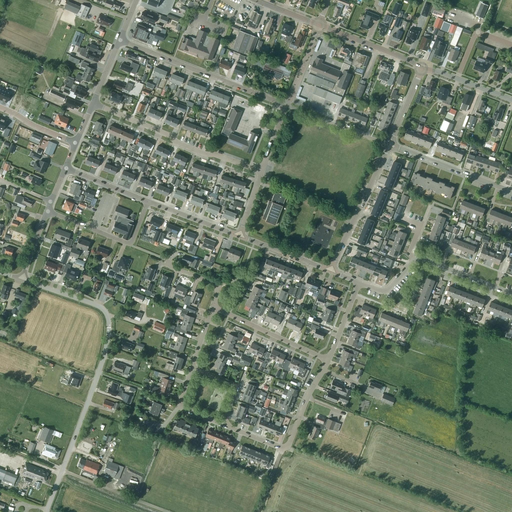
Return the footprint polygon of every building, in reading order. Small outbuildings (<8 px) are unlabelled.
[(104,6),(105,6),(111,9),(112,7),(119,9),(121,4),(117,3),(117,2),(114,1),(113,1),(109,0),(107,0),(107,2),(103,1),(102,5),(104,6)] [(336,6),(334,11),(335,11),(333,16),(337,18),(338,16),(339,16),(344,4),(349,6),(351,2),(344,0),(338,0),(338,2),(339,2),(337,6),(336,6)] [(426,1),(421,15),(428,17),(433,4),(426,1)] [(401,4),(398,2),(396,2),(392,12),(393,13),(397,15),(398,15),(402,4),(401,4)] [(489,5),(482,2),(476,16),(483,19),(489,5)] [(81,4),(76,15),(85,19),(90,7),(81,4)] [(433,14),(442,18),(445,10),(436,6),(433,14)] [(255,29),(261,15),(257,13),(257,12),(253,10),(247,26),(255,29)] [(360,26),(368,29),(372,19),(376,20),(379,15),(366,10),(360,26)] [(140,17),(142,18),(154,23),(157,17),(150,15),(142,12),(140,17)] [(106,18),(107,17),(100,14),(96,22),(103,25),(104,24),(109,26),(112,20),(106,18)] [(168,14),(167,17),(181,22),(182,20),(168,14)] [(381,23),(379,27),(381,28),(380,31),(381,32),(380,34),(384,36),(385,34),(387,34),(390,26),(389,26),(393,18),(386,15),(383,21),(385,22),(384,24),(381,23)] [(274,31),(275,27),(273,26),(274,23),(273,23),(275,19),(271,17),(266,31),(263,30),(260,36),(264,35),(269,37),(270,33),(271,33),(272,30),(274,31)] [(402,19),(397,17),(394,25),(399,28),(402,19)] [(438,17),(434,27),(440,29),(442,25),(444,20),(438,17)] [(444,21),(441,29),(448,32),(451,24),(444,21)] [(292,36),(289,35),(292,26),(284,23),(283,28),(284,28),(282,33),(287,35),(284,40),(290,43),(292,36)] [(154,37),(155,35),(145,31),(146,27),(137,24),(136,28),(133,37),(151,45),(152,45),(155,46),(158,38),(154,37)] [(451,52),(448,59),(454,61),(457,55),(458,55),(459,51),(455,50),(456,48),(455,48),(463,28),(457,26),(450,44),(448,51),(451,52)] [(419,31),(411,28),(407,37),(408,37),(406,42),(411,44),(413,39),(416,40),(419,31)] [(203,59),(204,57),(211,60),(219,40),(211,37),(211,38),(206,36),(207,33),(199,30),(196,39),(190,36),(189,39),(184,37),(180,48),(184,49),(183,51),(203,59)] [(298,46),(301,47),(305,36),(306,32),(302,30),(301,34),(298,33),(296,40),(292,39),(289,47),(296,50),(298,46)] [(397,35),(394,33),(392,38),(399,41),(403,31),(399,30),(397,35)] [(72,44),(79,46),(84,34),(77,31),(72,44)] [(240,31),(233,49),(244,53),(245,49),(252,52),(258,38),(251,35),(240,31)] [(158,38),(162,40),(164,36),(156,32),(155,35),(154,37),(158,38)] [(423,36),(419,47),(427,50),(431,40),(429,39),(430,35),(425,33),(423,36)] [(434,43),(432,49),(435,50),(434,53),(438,55),(438,56),(442,57),(443,54),(443,55),(443,54),(443,52),(444,50),(447,44),(441,42),(443,39),(437,36),(434,43)] [(258,45),(256,51),(267,55),(269,49),(261,47),(258,45)] [(97,62),(100,55),(102,51),(97,49),(97,50),(87,46),(86,49),(82,47),(79,54),(80,54),(79,54),(81,55),(86,57),(97,62)] [(353,50),(344,46),(343,46),(340,55),(344,56),(345,57),(344,58),(345,58),(344,62),(347,63),(351,65),(352,60),(349,59),(350,57),(353,50)] [(487,56),(485,61),(484,63),(476,61),(473,69),(484,73),(487,64),(488,62),(493,63),(494,59),(496,53),(493,52),(494,49),(486,46),(485,50),(489,52),(487,56)] [(137,60),(140,61),(140,62),(139,64),(146,66),(148,60),(145,58),(142,57),(141,58),(139,57),(139,56),(127,51),(125,55),(129,57),(128,57),(134,59),(137,60)] [(356,66),(353,71),(362,74),(369,57),(357,52),(352,64),(356,66)] [(261,66),(260,70),(262,71),(265,75),(270,74),(272,75),(276,79),(281,78),(283,72),(289,75),(291,70),(266,60),(267,59),(256,55),(253,63),(261,66)] [(70,56),(69,60),(78,64),(80,60),(70,56)] [(340,70),(322,63),(323,59),(317,57),(315,61),(315,60),(306,82),(317,86),(313,94),(340,104),(346,89),(352,74),(347,72),(350,65),(343,62),(340,70)] [(231,63),(221,59),(218,66),(228,70),(231,63)] [(86,68),(84,72),(92,75),(94,69),(87,66),(89,64),(83,61),(81,66),(86,68)] [(382,70),(382,71),(381,71),(378,78),(386,81),(387,79),(388,79),(387,78),(389,74),(387,73),(391,65),(381,61),(378,68),(382,70)] [(122,63),(121,65),(120,65),(119,67),(120,68),(120,69),(126,71),(126,72),(128,73),(129,72),(135,74),(139,65),(132,62),(133,63),(131,67),(122,63)] [(239,66),(236,65),(233,72),(243,76),(246,69),(243,68),(244,66),(240,64),(239,66)] [(495,74),(493,78),(498,80),(502,72),(501,72),(503,66),(499,65),(497,69),(499,69),(498,71),(496,70),(494,74),(495,74)] [(156,82),(161,69),(155,67),(152,74),(156,75),(153,81),(156,82)] [(164,78),(166,71),(161,69),(156,82),(158,83),(161,77),(164,78)] [(406,82),(405,82),(408,74),(401,71),(397,82),(405,85),(406,82)] [(81,81),(82,79),(89,81),(91,75),(92,76),(92,75),(84,72),(82,76),(77,74),(75,79),(81,81)] [(173,89),(178,76),(172,74),(169,81),(173,82),(170,88),(173,89)] [(183,78),(178,76),(173,89),(175,90),(177,84),(180,85),(183,78)] [(84,95),(84,93),(86,89),(78,86),(77,87),(75,86),(74,88),(71,87),(74,81),(67,77),(64,84),(66,84),(64,88),(74,93),(74,94),(82,98),(83,97),(84,96),(84,95)] [(148,80),(145,87),(153,90),(154,86),(155,83),(148,80)] [(188,80),(185,88),(190,89),(188,94),(190,95),(192,90),(195,83),(188,80)] [(359,83),(355,95),(360,97),(365,86),(364,85),(365,81),(362,80),(361,84),(359,83)] [(434,91),(435,88),(434,87),(436,82),(431,80),(428,88),(427,88),(425,88),(422,95),(429,97),(431,94),(430,93),(431,90),(434,91)] [(122,89),(123,88),(130,91),(133,84),(127,82),(126,86),(124,85),(119,83),(115,82),(113,85),(117,87),(122,89)] [(196,97),(198,93),(201,85),(195,83),(192,90),(196,92),(194,96),(196,97)] [(201,85),(198,93),(202,94),(200,98),(202,99),(204,95),(203,95),(206,87),(201,85)] [(447,96),(448,92),(447,91),(448,89),(441,86),(437,97),(443,99),(442,102),(449,105),(452,98),(447,96)] [(5,89),(0,100),(7,102),(11,92),(5,89)] [(65,97),(66,96),(51,89),(49,94),(66,102),(64,105),(73,109),(74,107),(78,108),(80,104),(76,102),(67,98),(65,97)] [(396,94),(397,91),(394,89),(391,97),(397,99),(399,96),(396,94)] [(208,97),(213,99),(211,103),(213,104),(215,99),(218,92),(211,90),(208,97)] [(127,102),(129,96),(123,94),(122,96),(112,92),(111,92),(110,92),(109,95),(109,96),(110,96),(109,99),(119,104),(119,103),(122,104),(123,102),(126,103),(127,102)] [(219,106),(221,102),(224,94),(218,92),(215,99),(219,101),(218,105),(219,106)] [(467,111),(473,96),(465,93),(460,108),(467,111)] [(227,104),(229,97),(224,94),(221,102),(219,106),(225,108),(227,104)] [(481,116),(483,112),(482,112),(484,106),(483,106),(485,101),(481,99),(476,113),(481,116)] [(141,104),(139,103),(136,110),(141,112),(143,109),(144,109),(145,105),(146,102),(143,100),(141,104)] [(389,101),(386,108),(394,111),(397,104),(389,101)] [(150,108),(147,115),(153,117),(155,111),(152,109),(154,104),(151,103),(149,108),(150,108)] [(155,111),(153,117),(158,119),(161,113),(162,113),(164,108),(161,107),(158,106),(156,111),(155,111)] [(230,133),(231,131),(233,131),(242,111),(234,107),(234,108),(231,107),(221,133),(229,137),(227,142),(243,149),(250,152),(258,134),(250,131),(247,140),(230,133)] [(495,111),(493,118),(499,121),(500,117),(501,116),(502,116),(503,113),(502,112),(504,109),(500,107),(498,112),(495,111)] [(338,115),(344,117),(346,110),(341,108),(338,115)] [(386,108),(384,115),(391,118),(394,111),(386,108)] [(220,109),(218,114),(224,117),(226,112),(220,109)] [(164,122),(170,124),(172,118),(169,116),(171,111),(168,110),(166,115),(167,116),(164,122)] [(353,112),(346,110),(344,117),(350,120),(353,112)] [(350,120),(357,123),(360,115),(353,112),(350,120)] [(179,121),(181,115),(178,114),(176,119),(172,118),(170,124),(175,127),(178,120),(179,121)] [(49,125),(51,120),(47,118),(40,115),(38,120),(45,123),(49,125)] [(58,115),(55,123),(65,127),(68,119),(58,115)] [(365,125),(367,118),(360,115),(357,123),(365,125)] [(388,125),(391,118),(384,115),(381,122),(388,125)] [(473,129),(477,118),(471,115),(467,127),(473,129)] [(188,122),(184,121),(182,127),(188,129),(192,118),(189,118),(188,122)] [(194,119),(192,118),(188,129),(194,132),(196,125),(193,124),(194,119)] [(444,120),(440,129),(450,133),(454,124),(444,120)] [(97,134),(96,137),(98,138),(100,135),(103,128),(104,128),(106,125),(102,124),(103,123),(97,121),(93,129),(96,130),(95,133),(97,134)] [(199,127),(196,125),(194,132),(200,134),(204,123),(201,122),(199,127)] [(388,125),(381,122),(379,128),(386,131),(388,125)] [(116,128),(110,125),(107,132),(110,133),(109,136),(108,140),(110,141),(113,134),(116,128)] [(122,130),(116,128),(113,134),(110,141),(113,142),(114,138),(113,138),(115,135),(119,137),(122,130)] [(125,140),(128,133),(122,130),(119,137),(123,139),(122,142),(121,142),(119,145),(122,146),(125,140)] [(410,140),(414,132),(414,131),(411,130),(411,131),(408,130),(404,138),(410,140)] [(29,140),(38,144),(42,135),(33,131),(29,140)] [(410,140),(417,143),(420,135),(420,134),(418,133),(417,134),(414,132),(410,140)] [(133,135),(128,133),(125,140),(122,146),(124,147),(126,143),(125,143),(126,140),(130,142),(133,135)] [(423,145),(426,137),(427,136),(424,135),(423,136),(420,135),(417,143),(423,145)] [(430,138),(426,137),(423,145),(430,148),(433,138),(430,137),(430,138)] [(143,147),(146,141),(140,138),(137,144),(136,144),(134,149),(137,151),(139,146),(143,147)] [(45,152),(52,155),(56,144),(50,141),(45,152)] [(151,143),(146,141),(143,147),(146,148),(143,153),(147,155),(149,150),(148,149),(151,143)] [(442,143),(438,142),(435,150),(442,152),(445,144),(445,143),(442,142),(442,143)] [(442,152),(448,155),(451,147),(452,146),(449,144),(448,146),(445,144),(442,152)] [(160,155),(163,148),(157,146),(155,152),(154,152),(152,157),(155,158),(157,153),(160,155)] [(455,148),(451,147),(448,155),(454,157),(457,149),(458,148),(455,147),(455,148)] [(169,151),(163,148),(160,155),(163,156),(161,161),(164,162),(165,160),(167,157),(166,157),(169,151)] [(461,150),(457,149),(454,157),(461,159),(464,150),(461,149),(461,150)] [(88,156),(85,163),(91,165),(94,159),(91,158),(93,154),(90,153),(88,156)] [(168,168),(170,164),(173,166),(175,161),(178,163),(182,156),(175,153),(173,159),(172,159),(170,163),(168,162),(167,165),(166,167),(168,168)] [(466,162),(473,164),(475,155),(469,153),(467,160),(466,162)] [(479,166),(482,157),(475,155),(473,164),(479,166)] [(96,160),(94,159),(91,165),(97,167),(100,161),(101,157),(98,156),(96,160)] [(182,156),(178,163),(181,164),(179,169),(182,170),(185,165),(184,164),(186,160),(187,158),(182,156)] [(479,166),(485,168),(488,159),(482,157),(479,166)] [(494,161),(492,160),(488,159),(485,168),(491,170),(494,161)] [(43,173),(46,166),(47,167),(48,164),(41,160),(39,163),(36,162),(33,167),(37,169),(36,170),(43,173)] [(103,170),(109,172),(112,166),(109,164),(110,161),(107,160),(106,163),(103,170)] [(392,167),(400,170),(399,170),(406,173),(407,170),(401,168),(402,164),(394,161),(392,167)] [(501,163),(494,161),(491,170),(499,172),(501,163)] [(117,168),(119,164),(115,163),(114,166),(112,166),(109,172),(115,174),(117,168)] [(193,175),(195,176),(199,165),(193,163),(191,169),(195,170),(195,172),(194,172),(193,175)] [(205,167),(199,165),(195,176),(198,177),(199,173),(198,173),(199,172),(203,173),(205,167)] [(120,177),(127,179),(129,173),(127,172),(128,168),(125,167),(123,170),(120,177)] [(211,169),(205,167),(203,173),(207,174),(207,176),(206,175),(205,179),(207,180),(211,169)] [(397,176),(399,177),(400,175),(398,174),(399,170),(400,170),(392,167),(390,173),(397,176)] [(215,177),(217,171),(211,169),(207,180),(210,181),(211,177),(210,177),(211,175),(215,177)] [(135,175),(136,172),(133,170),(131,174),(129,173),(127,179),(132,182),(135,175)] [(390,173),(387,179),(395,182),(396,183),(397,180),(396,180),(397,176),(390,173)] [(412,187),(413,184),(416,185),(416,184),(423,187),(423,188),(428,190),(429,189),(435,192),(435,193),(441,195),(441,194),(448,196),(447,197),(450,198),(455,187),(452,186),(451,189),(444,186),(445,183),(439,181),(438,184),(432,181),(433,179),(427,176),(426,179),(419,177),(420,174),(417,173),(417,174),(414,173),(413,178),(410,187),(412,187)] [(30,176),(28,179),(32,180),(31,182),(39,185),(41,180),(42,178),(34,174),(33,177),(30,176)] [(147,180),(144,179),(146,175),(142,174),(141,177),(138,184),(144,186),(147,180)] [(222,187),(224,188),(228,177),(222,175),(220,181),(224,183),(224,184),(223,184),(222,187)] [(149,181),(147,180),(144,186),(150,189),(153,182),(152,182),(154,179),(150,177),(149,181)] [(227,184),(232,185),(234,179),(228,177),(224,188),(227,189),(228,185),(227,185),(227,184)] [(240,181),(234,179),(232,185),(235,186),(234,191),(236,192),(240,181)] [(394,188),(395,186),(394,185),(395,182),(387,179),(385,185),(394,188)] [(155,191),(161,193),(164,187),(162,186),(163,182),(160,181),(158,184),(155,191)] [(239,193),(240,188),(244,189),(246,183),(240,181),(236,192),(239,193)] [(80,185),(73,183),(69,192),(78,196),(81,191),(79,190),(81,186),(80,185)] [(167,188),(164,187),(161,193),(167,196),(170,189),(171,186),(168,184),(167,188)] [(179,190),(176,189),(173,196),(179,198),(182,189),(180,188),(179,190)] [(87,195),(85,200),(91,202),(95,192),(86,189),(84,194),(87,195)] [(179,198),(184,200),(187,193),(184,192),(185,190),(182,189),(179,198)] [(389,197),(387,196),(389,193),(381,190),(379,195),(386,199),(388,200),(389,197)] [(271,201),(269,200),(262,218),(265,220),(265,221),(275,225),(286,195),(275,191),(271,201)] [(195,204),(198,195),(196,194),(195,197),(192,195),(189,202),(195,204)] [(399,203),(405,206),(409,196),(403,194),(399,203)] [(17,195),(15,201),(21,204),(21,203),(30,207),(32,202),(27,200),(28,199),(24,197),(17,195)] [(195,204),(201,207),(203,200),(200,199),(201,196),(198,195),(195,204)] [(379,195),(376,202),(384,205),(385,205),(386,203),(385,202),(386,199),(379,195)] [(70,211),(71,211),(75,212),(77,213),(79,209),(76,208),(77,205),(74,204),(74,203),(66,200),(63,208),(70,211)] [(469,203),(463,200),(460,208),(459,212),(461,213),(462,209),(466,210),(469,203)] [(212,202),(211,204),(208,203),(205,210),(211,212),(214,203),(212,202)] [(376,202),(374,207),(381,210),(381,211),(384,212),(385,209),(382,208),(384,205),(376,202)] [(217,214),(219,207),(216,206),(217,204),(214,203),(211,212),(217,214)] [(468,211),(471,212),(474,205),(469,203),(466,210),(464,214),(467,215),(468,211)] [(402,214),(404,207),(399,205),(396,212),(402,214)] [(479,206),(474,205),(471,212),(470,216),(472,217),(473,213),(476,214),(479,206)] [(115,217),(117,218),(115,222),(112,229),(124,234),(122,238),(128,240),(133,225),(132,224),(133,221),(126,218),(129,210),(117,206),(114,213),(116,214),(115,217)] [(485,209),(479,206),(476,214),(477,214),(475,218),(478,219),(479,215),(482,216),(485,209)] [(381,210),(374,207),(371,213),(381,217),(381,215),(380,214),(381,211),(381,210)] [(228,211),(225,209),(222,216),(227,218),(231,209),(229,208),(228,211)] [(227,218),(233,221),(236,214),(233,212),(233,210),(231,209),(227,218)] [(491,218),(494,219),(497,212),(491,209),(488,217),(489,217),(487,221),(489,222),(491,218)] [(502,214),(497,212),(494,219),(492,223),(495,224),(496,220),(499,221),(502,214)] [(16,217),(15,216),(14,219),(23,221),(25,215),(18,213),(16,217)] [(508,216),(502,214),(499,221),(498,225),(495,234),(499,235),(501,229),(500,229),(501,227),(500,227),(500,226),(501,226),(501,224),(504,225),(508,216)] [(445,221),(446,218),(438,215),(436,221),(446,225),(447,225),(449,222),(445,221)] [(511,222),(511,217),(508,216),(504,225),(503,227),(506,228),(507,224),(511,225),(511,222)] [(160,232),(154,230),(155,226),(159,227),(161,221),(152,217),(149,223),(152,224),(149,230),(155,232),(152,240),(157,241),(160,232)] [(373,227),(375,221),(367,218),(365,224),(373,227)] [(436,221),(434,227),(441,229),(442,226),(445,227),(446,225),(436,221)] [(179,228),(168,223),(165,230),(169,231),(168,234),(175,237),(179,228)] [(365,224),(363,230),(370,233),(373,227),(365,224)] [(440,233),(441,229),(434,227),(431,232),(439,235),(443,237),(444,234),(440,233)] [(72,240),(72,239),(72,240),(68,239),(70,234),(66,232),(65,233),(57,230),(57,229),(54,237),(66,241),(65,244),(70,246),(72,240)] [(373,234),(370,233),(363,230),(360,236),(368,239),(370,240),(373,234)] [(392,234),(394,235),(395,236),(404,239),(407,233),(399,230),(398,234),(393,232),(392,234)] [(451,246),(456,248),(459,240),(461,236),(463,231),(460,230),(458,235),(459,235),(457,239),(454,238),(451,246)] [(190,233),(186,231),(183,238),(186,239),(184,242),(190,244),(187,250),(192,252),(194,246),(191,244),(195,234),(191,233),(190,233)] [(164,238),(165,234),(161,232),(157,242),(162,243),(162,242),(164,238)] [(443,237),(439,235),(431,232),(429,238),(432,239),(431,243),(435,245),(438,238),(442,239),(443,237)] [(404,239),(395,236),(394,235),(393,238),(396,239),(394,242),(402,245),(404,239)] [(368,239),(360,236),(358,242),(365,245),(368,239)] [(463,241),(459,240),(456,248),(462,250),(465,242),(467,238),(464,237),(463,241)] [(202,246),(212,250),(215,242),(205,238),(202,246)] [(86,250),(89,242),(79,239),(77,245),(74,244),(70,254),(78,257),(80,251),(77,250),(78,247),(80,248),(81,245),(84,246),(83,249),(86,250)] [(465,242),(462,250),(467,252),(470,244),(472,240),(470,239),(468,243),(465,242)] [(474,245),(470,244),(467,252),(473,254),(476,247),(476,246),(477,242),(475,241),(474,245)] [(402,245),(394,242),(392,248),(400,251),(402,245)] [(60,247),(52,244),(48,255),(56,258),(60,247)] [(480,257),(486,259),(489,250),(485,249),(487,245),(484,244),(482,248),(483,248),(480,257)] [(11,255),(14,249),(6,246),(6,249),(3,248),(1,252),(11,255)] [(358,246),(358,248),(357,250),(358,251),(356,256),(357,256),(356,258),(352,257),(349,265),(355,267),(358,259),(359,259),(359,257),(361,252),(362,250),(363,248),(358,246)] [(397,257),(400,251),(392,248),(388,246),(387,249),(391,251),(390,254),(397,257)] [(106,257),(108,250),(98,247),(96,254),(106,257)] [(238,260),(241,252),(230,247),(228,251),(223,249),(220,257),(225,260),(227,255),(238,260)] [(492,261),(496,253),(497,251),(498,249),(495,248),(494,252),(489,250),(486,259),(492,261)] [(497,251),(496,253),(492,261),(499,264),(502,256),(503,256),(505,251),(502,250),(501,253),(497,251)] [(64,252),(61,261),(66,263),(69,254),(64,252)] [(187,262),(187,263),(190,264),(190,265),(196,268),(199,260),(195,259),(194,260),(189,258),(183,256),(182,260),(187,262)] [(118,264),(115,263),(112,270),(118,273),(120,268),(127,270),(129,264),(130,264),(131,260),(128,259),(127,260),(121,257),(118,264)] [(362,260),(359,259),(358,259),(355,267),(361,269),(364,261),(365,260),(362,258),(362,260)] [(212,263),(203,259),(201,264),(210,267),(212,263)] [(267,268),(270,269),(273,261),(266,259),(265,263),(262,261),(260,266),(263,267),(262,269),(266,271),(267,268)] [(58,264),(57,263),(57,265),(47,261),(44,269),(54,272),(55,269),(59,270),(62,263),(59,262),(58,264)] [(273,261),(270,269),(268,273),(271,275),(273,270),(275,271),(278,263),(273,261)] [(367,271),(370,264),(371,262),(368,261),(367,263),(364,261),(361,269),(367,271)] [(66,263),(66,265),(63,272),(67,273),(65,276),(76,280),(79,273),(69,269),(71,265),(66,263)] [(278,272),(281,273),(284,265),(278,263),(275,271),(274,275),(277,276),(278,272)] [(367,271),(373,274),(376,266),(370,264),(367,271)] [(380,267),(376,266),(373,274),(379,276),(382,268),(384,265),(381,264),(380,267)] [(284,274),(287,275),(290,268),(284,265),(281,273),(280,276),(283,278),(284,274)] [(153,274),(155,270),(149,267),(147,271),(146,271),(144,278),(151,281),(154,274),(153,274)] [(290,276),(293,278),(296,270),(290,268),(287,275),(286,278),(289,279),(290,276)] [(379,276),(385,278),(388,271),(382,268),(379,276)] [(295,281),(296,279),(299,280),(302,272),(296,270),(293,278),(292,280),(295,281)] [(83,278),(90,280),(92,274),(85,272),(83,278)] [(168,294),(171,286),(169,285),(171,278),(164,275),(160,285),(167,287),(165,292),(168,294)] [(425,284),(434,287),(435,287),(436,285),(434,284),(435,280),(427,277),(425,284)] [(94,286),(95,286),(93,290),(97,292),(99,288),(102,280),(97,278),(94,286)] [(307,287),(310,288),(314,280),(308,278),(304,289),(306,289),(307,287)] [(113,291),(112,291),(114,285),(108,282),(109,281),(105,280),(104,284),(107,285),(106,288),(105,289),(104,291),(105,291),(103,294),(111,297),(113,291)] [(314,280),(310,288),(309,291),(312,292),(312,295),(317,297),(320,289),(317,288),(319,282),(314,280)] [(297,282),(296,286),(292,296),(296,297),(301,283),(297,282)] [(10,287),(3,284),(0,293),(2,293),(1,297),(1,298),(6,299),(8,295),(7,295),(10,287)] [(179,298),(180,299),(181,299),(183,299),(184,298),(184,297),(184,296),(187,289),(181,286),(177,284),(175,288),(172,287),(168,297),(170,298),(172,299),(175,293),(180,295),(179,296),(179,298)] [(431,292),(432,289),(434,290),(435,287),(434,287),(425,284),(423,289),(431,292)] [(260,296),(261,292),(265,294),(266,291),(262,289),(262,290),(254,286),(251,292),(259,297),(260,296)] [(447,294),(452,296),(455,288),(450,286),(447,294)] [(330,291),(327,290),(328,289),(324,288),(322,294),(325,295),(326,294),(328,295),(328,296),(337,299),(339,293),(331,290),(330,291)] [(461,290),(455,288),(452,296),(455,297),(458,298),(461,290)] [(25,300),(27,295),(18,292),(19,290),(16,289),(14,296),(25,300)] [(429,295),(431,292),(423,289),(421,295),(428,298),(431,299),(432,296),(429,295)] [(282,290),(278,298),(284,300),(288,292),(282,290)] [(467,293),(461,290),(458,298),(459,298),(458,300),(460,301),(461,299),(464,300),(467,293)] [(197,304),(201,294),(194,291),(192,297),(188,296),(185,304),(189,305),(191,302),(197,304)] [(144,296),(134,292),(132,299),(141,303),(144,296)] [(251,292),(248,299),(257,303),(259,299),(262,300),(264,298),(260,296),(259,297),(251,292)] [(465,301),(464,302),(466,303),(467,302),(470,303),(473,295),(467,293),(464,300),(465,301)] [(428,298),(421,295),(419,301),(426,304),(428,301),(428,299),(428,298)] [(473,304),(476,305),(479,297),(473,295),(470,303),(471,303),(470,305),(472,306),(473,304)] [(479,297),(476,305),(482,307),(485,300),(479,297)] [(248,299),(245,305),(253,309),(252,309),(257,311),(258,309),(255,307),(257,303),(248,299)] [(419,301),(416,307),(424,310),(425,310),(426,308),(425,308),(426,304),(419,301)] [(494,312),(497,304),(491,302),(487,312),(493,314),(494,312)] [(497,304),(494,312),(493,315),(497,316),(498,313),(499,314),(502,306),(497,304)] [(261,316),(265,307),(261,305),(257,314),(261,316)] [(361,314),(366,316),(369,307),(363,305),(361,309),(357,307),(353,316),(360,318),(361,314)] [(509,308),(502,306),(499,314),(498,317),(501,318),(502,315),(506,316),(509,308)] [(265,320),(271,323),(275,315),(271,312),(272,308),(270,307),(268,312),(265,320)] [(371,323),(373,318),(372,318),(376,310),(369,307),(366,316),(370,318),(368,322),(371,323)] [(422,316),(424,310),(416,307),(414,313),(422,316)] [(326,308),(324,313),(332,317),(334,311),(326,308)] [(128,316),(128,317),(133,319),(135,316),(140,318),(142,313),(138,312),(138,313),(131,311),(130,311),(127,310),(125,315),(128,316)] [(185,317),(183,321),(192,324),(194,318),(186,315),(186,314),(181,312),(180,315),(185,317)] [(282,318),(284,314),(281,313),(279,316),(275,315),(271,323),(277,326),(281,318),(282,318)] [(324,313),(322,319),(330,322),(332,317),(324,313)] [(381,322),(384,323),(387,315),(381,313),(378,321),(379,321),(377,325),(379,326),(381,322)] [(285,326),(292,329),(296,321),(291,319),(293,315),(291,314),(288,318),(289,318),(285,326)] [(384,323),(382,327),(385,328),(387,324),(389,325),(392,317),(387,315),(384,323)] [(398,320),(392,317),(389,325),(388,329),(390,330),(392,326),(395,327),(398,320)] [(298,332),(302,324),(302,325),(304,320),(302,319),(300,323),(296,321),(292,329),(298,332)] [(398,320),(395,327),(394,331),(396,332),(398,328),(401,329),(404,322),(398,320)] [(192,324),(183,321),(182,326),(177,324),(177,327),(176,327),(175,330),(186,333),(187,330),(190,331),(192,324)] [(153,328),(163,332),(165,326),(155,322),(153,328)] [(401,329),(399,334),(402,334),(403,330),(407,331),(409,324),(404,322),(401,329)] [(312,324),(310,328),(315,330),(313,335),(322,338),(324,332),(318,330),(319,327),(312,324)] [(352,330),(349,337),(358,340),(360,336),(364,338),(365,335),(366,332),(361,330),(357,329),(356,332),(352,330)] [(178,337),(176,342),(185,345),(187,338),(179,335),(179,334),(174,333),(173,336),(178,337)] [(241,339),(237,337),(229,334),(226,340),(234,344),(236,340),(240,341),(241,339)] [(250,339),(243,336),(241,342),(247,344),(250,339)] [(347,343),(355,347),(354,347),(359,349),(360,346),(356,345),(358,340),(349,337),(347,343)] [(232,348),(234,344),(226,340),(223,346),(231,350),(230,351),(235,353),(236,350),(232,348)] [(120,346),(122,347),(122,348),(131,351),(134,345),(124,341),(124,342),(122,341),(120,346)] [(183,351),(185,345),(176,342),(175,346),(170,345),(169,347),(174,349),(174,348),(183,351)] [(248,350),(245,354),(248,356),(250,352),(254,354),(258,345),(252,342),(248,350)] [(265,348),(258,345),(254,354),(259,356),(257,360),(262,362),(265,356),(262,355),(265,348)] [(271,358),(275,360),(279,352),(273,349),(270,354),(267,352),(262,362),(266,364),(267,361),(269,362),(271,358)] [(344,351),(341,357),(350,361),(352,356),(356,358),(358,352),(349,349),(348,352),(344,351)] [(177,353),(170,351),(168,356),(176,359),(175,362),(183,364),(184,359),(176,356),(177,353)] [(285,355),(279,352),(275,360),(279,362),(277,366),(283,369),(287,360),(283,358),(285,355)] [(232,358),(228,356),(227,357),(220,353),(217,359),(225,363),(227,359),(231,361),(232,358)] [(248,365),(251,359),(243,355),(240,362),(248,365)] [(352,367),(348,365),(350,361),(341,357),(339,364),(343,365),(341,369),(350,372),(352,367)] [(295,369),(299,361),(292,358),(291,362),(287,360),(283,369),(289,371),(290,367),(295,369)] [(224,366),(225,363),(217,359),(214,366),(217,367),(215,371),(224,375),(227,368),(224,366)] [(302,377),(306,369),(303,367),(305,364),(299,361),(295,369),(299,371),(297,375),(302,377)] [(120,364),(115,362),(112,369),(117,371),(116,372),(123,375),(123,374),(127,375),(130,367),(126,366),(126,365),(120,363),(120,364)] [(181,370),(183,364),(175,362),(173,365),(167,363),(165,368),(172,371),(173,367),(181,370)] [(163,378),(161,383),(171,387),(173,381),(166,378),(167,375),(159,372),(158,376),(163,378)] [(81,378),(71,374),(69,379),(73,381),(72,384),(78,387),(81,378)] [(248,383),(246,388),(258,394),(259,393),(261,394),(262,390),(260,390),(259,390),(255,389),(257,383),(251,380),(250,384),(248,383)] [(342,387),(343,384),(333,380),(330,387),(338,390),(337,392),(348,397),(351,390),(342,387)] [(110,387),(109,387),(107,392),(112,394),(112,395),(116,396),(116,394),(119,395),(120,392),(117,391),(118,390),(117,389),(118,384),(112,382),(110,387)] [(379,392),(382,385),(375,382),(375,383),(371,382),(369,387),(372,388),(372,389),(379,392)] [(162,390),(169,393),(171,387),(161,383),(159,389),(155,388),(156,387),(152,386),(150,391),(161,394),(162,390)] [(288,390),(284,389),(283,391),(296,396),(298,390),(290,387),(288,390)] [(258,394),(246,388),(244,394),(251,397),(253,394),(258,396),(258,394)] [(286,395),(285,398),(294,402),(296,396),(283,391),(282,394),(286,395)] [(328,393),(326,399),(335,402),(337,396),(328,393)] [(250,400),(251,397),(244,394),(241,399),(254,404),(255,402),(250,400)] [(347,403),(349,398),(340,394),(338,400),(347,403)] [(392,406),(395,398),(384,394),(381,401),(392,406)] [(294,402),(285,398),(284,402),(280,400),(279,403),(291,407),(294,402)] [(114,408),(117,410),(119,404),(116,403),(116,404),(113,403),(105,400),(103,405),(108,407),(107,408),(111,409),(112,407),(114,408)] [(163,412),(164,409),(161,408),(162,405),(154,402),(152,407),(163,412)] [(289,413),(291,407),(279,403),(278,405),(282,407),(281,410),(289,413)] [(239,405),(237,410),(245,413),(246,410),(253,413),(256,408),(248,405),(247,408),(239,405)] [(162,414),(163,412),(152,407),(149,412),(158,415),(159,412),(162,414)] [(250,419),(243,417),(245,413),(237,410),(235,416),(244,419),(242,422),(248,424),(250,419)] [(317,423),(315,426),(313,426),(312,430),(311,430),(308,437),(314,439),(314,437),(315,437),(319,428),(317,427),(318,425),(319,425),(320,423),(325,425),(325,427),(337,432),(341,424),(328,419),(327,420),(325,418),(318,415),(316,421),(318,422),(317,423)] [(257,427),(263,429),(268,417),(265,416),(263,420),(260,418),(257,427)] [(268,431),(272,423),(269,422),(270,418),(268,417),(263,429),(268,431)] [(176,429),(179,430),(183,421),(180,419),(180,421),(177,420),(177,421),(175,420),(173,425),(175,426),(173,430),(176,431),(176,429)] [(275,424),(272,423),(268,431),(274,434),(279,421),(276,420),(275,424)] [(182,433),(184,434),(188,424),(186,423),(186,422),(183,421),(179,430),(182,432),(182,433)] [(281,422),(279,421),(274,434),(279,436),(281,433),(284,434),(287,426),(284,425),(283,428),(280,426),(281,422)] [(188,424),(184,434),(186,435),(187,433),(190,435),(194,425),(191,424),(190,425),(188,424)] [(197,426),(194,425),(190,435),(193,436),(192,438),(195,439),(196,435),(198,436),(201,430),(198,429),(199,429),(196,428),(197,426)] [(49,443),(53,434),(54,431),(45,427),(40,439),(49,443)] [(207,442),(210,443),(214,432),(208,429),(205,437),(209,438),(207,442)] [(220,434),(214,432),(210,443),(212,444),(213,440),(216,441),(220,434)] [(225,436),(220,434),(216,441),(220,443),(218,446),(220,447),(225,436)] [(227,446),(230,440),(231,438),(225,436),(220,447),(223,448),(224,444),(227,446)] [(235,443),(230,440),(227,446),(226,448),(230,449),(228,453),(231,454),(235,443)] [(32,453),(35,443),(29,441),(26,452),(32,453)] [(52,456),(57,458),(60,451),(55,449),(55,447),(45,444),(41,454),(51,458),(52,456)] [(239,454),(244,456),(248,447),(242,445),(239,454)] [(244,456),(249,458),(253,449),(248,447),(244,456)] [(249,458),(255,461),(259,452),(253,449),(249,458)] [(255,461),(260,463),(264,454),(259,452),(255,461)] [(266,465),(266,466),(269,468),(272,460),(269,459),(270,456),(264,454),(260,463),(266,465)] [(351,465),(355,460),(351,456),(347,461),(351,465)] [(81,458),(77,466),(83,469),(82,471),(96,476),(99,466),(100,466),(101,465),(100,465),(90,461),(87,459),(86,461),(81,458)] [(103,473),(119,480),(124,467),(112,462),(113,459),(110,458),(103,473)] [(22,474),(37,480),(37,479),(45,482),(48,473),(43,471),(43,469),(26,463),(22,474)] [(13,486),(17,474),(0,468),(0,478),(2,480),(2,482),(13,486)]
